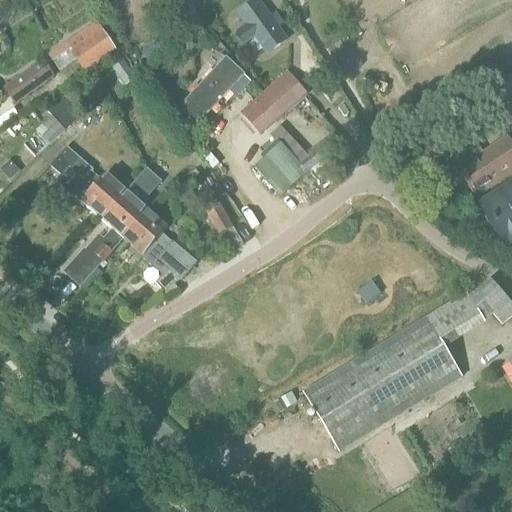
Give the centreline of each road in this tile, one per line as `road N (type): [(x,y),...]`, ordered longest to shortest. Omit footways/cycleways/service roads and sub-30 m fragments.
road 1 (unclassified): [(80,362),(280,243),(369,168)]
road 2 (tertiary): [(251,511),(80,362)]
road 3 (unclassified): [(511,287),(433,236),(369,168)]
road 4 (unknown): [(138,511),(0,397)]
